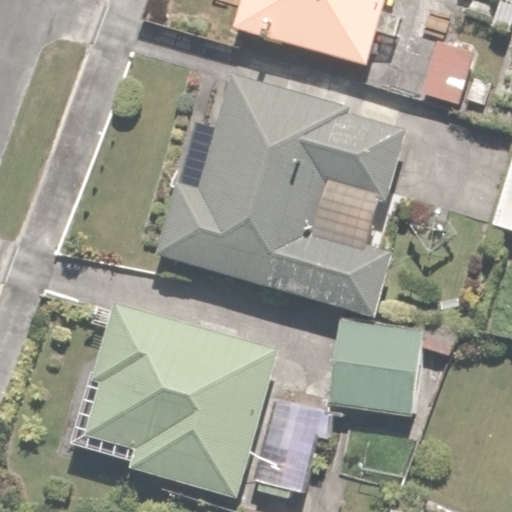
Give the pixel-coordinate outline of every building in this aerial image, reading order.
[(392,0),(246,0),(237,39),(375,73),(392,0)] [(473,50),(438,41),(425,94),(460,103),(473,50)] [(182,174),(160,256),(383,317),(398,260),(374,254),(409,124),(239,77),(210,182),(182,174)] [(511,177),(496,231),(511,235),(511,177)] [(114,310),(79,454),(298,511),(321,511),(344,419),(274,401),(286,353),(114,310)] [(348,316),(331,403),(416,419),(432,332),(348,316)]
